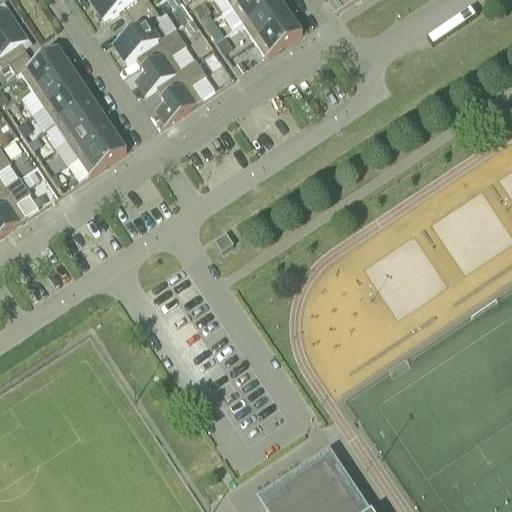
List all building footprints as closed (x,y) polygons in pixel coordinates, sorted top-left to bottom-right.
[(106,0),(87,0),(93,9),(106,0)] [(131,25),(152,11),(144,0),(140,3),(137,0),(106,0),(93,9),(105,27),(124,14),(131,25)] [(178,25),(189,18),(178,0),(170,0),(165,4),(178,25)] [(223,0),(231,12),(248,0),(223,0)] [(248,0),(231,12),(242,29),(278,5),(274,0),(248,0)] [(242,29),(254,46),(289,22),(278,5),(242,29)] [(167,43),(166,42),(155,26),(159,22),(152,11),(131,25),(138,36),(115,51),(127,70),(137,64),(167,43)] [(0,40),(15,30),(4,14),(0,17),(0,40)] [(264,64),(265,65),(303,39),(302,38),(301,39),(289,22),(254,46),(265,63),(264,64)] [(197,23),(180,32),(187,45),(204,36),(197,23)] [(21,78),(34,70),(21,50),(26,46),(15,30),(0,40),(0,71),(2,75),(9,70),(17,82),(18,82),(18,81),(21,79),(21,78)] [(182,76),(181,75),(172,62),(187,52),(175,36),(166,42),(167,43),(137,64),(143,73),(142,74),(143,75),(144,75),(146,78),(137,84),(147,100),(157,94),(182,76)] [(21,78),(21,79),(32,95),(68,72),(56,55),(34,70),(21,78)] [(203,106),(202,105),(201,105),(192,92),(207,82),(196,65),(181,75),(182,76),(157,94),(163,103),(162,104),(163,105),(164,105),(166,108),(157,114),(167,129),(165,130),(166,131),(203,106)] [(32,95),(44,112),(79,89),(68,72),(32,95)] [(44,112),(55,129),(91,106),(79,89),(44,112)] [(55,129),(67,146),(102,123),(91,106),(55,129)] [(67,146),(78,163),(113,140),(102,123),(67,146)] [(113,140),(78,163),(89,180),(88,181),(89,183),(127,157),(126,156),(125,157),(113,140)] [(0,198),(7,194),(6,193),(0,184),(0,177),(11,170),(0,153),(0,198)] [(0,241),(27,224),(26,223),(17,210),(31,200),(20,183),(6,193),(7,194),(0,198),(0,241)] [(226,238),(215,246),(222,258),(234,250),(226,238)] [(356,511),(326,467),(285,494),(288,499),(268,511),(356,511)]
